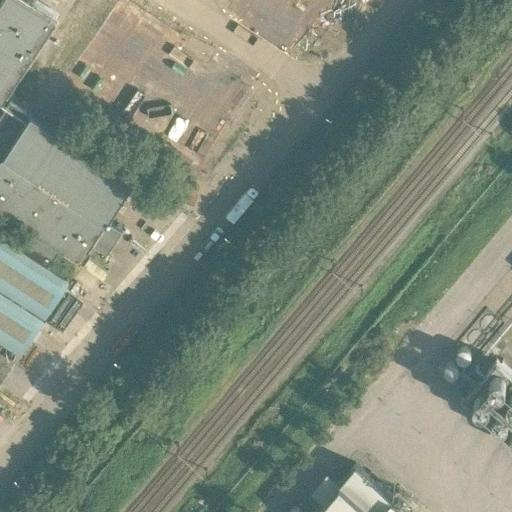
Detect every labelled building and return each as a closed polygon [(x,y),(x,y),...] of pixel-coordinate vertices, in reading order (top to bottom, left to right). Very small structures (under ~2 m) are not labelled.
[(0,99),(2,101),(57,18),(29,0),(1,0),(0,2),(0,99)] [(0,162),(0,210),(80,263),(93,244),(108,253),(123,230),(109,221),(127,192),(134,196),(141,185),(32,114),(0,162)] [(142,205),(151,211),(156,204),(147,198),(142,205)] [(0,339),(22,353),(69,280),(0,235),(0,339)] [(511,363),(507,359),(479,393),(511,420),(511,363)] [(465,395),(481,377),(471,369),(456,387),(465,395)] [(313,511),(410,511),(412,510),(355,462),(313,511)]
